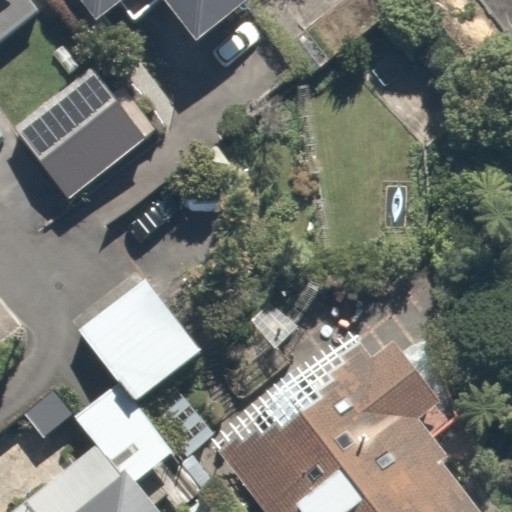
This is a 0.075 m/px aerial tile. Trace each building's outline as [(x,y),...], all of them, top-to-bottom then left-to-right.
[(37,0),(0,0),(0,34),(40,3),(37,0)] [(245,0),(78,0),(97,26),(129,3),(144,23),(161,11),(188,49),(249,5),(245,0)] [(91,69),(10,134),(72,210),(152,145),(91,69)] [(150,286),(80,337),(118,389),(132,409),(202,358),(150,286)] [(0,311),(0,346),(17,335),(0,311)] [(506,511),(373,327),(209,445),(256,511),(506,511)] [(168,457),(132,409),(118,389),(76,420),(99,452),(16,511),(152,511),(131,484),(168,457)]
